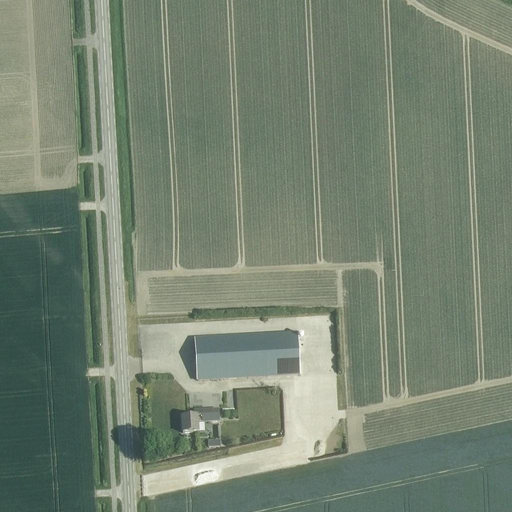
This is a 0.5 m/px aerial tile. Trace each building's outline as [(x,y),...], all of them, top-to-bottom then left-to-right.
[(156,326),(137,327),(138,358),(157,357),(156,326)] [(195,340),(197,381),(297,375),(295,334),(195,340)] [(233,390),(224,390),(224,400),(233,400),(233,390)] [(194,417),(182,418),(183,434),(197,433),(197,423),(213,422),(219,422),(219,410),(212,410),(193,411),(194,417)] [(261,460),(179,478),(181,488),(263,471),(261,460)]
